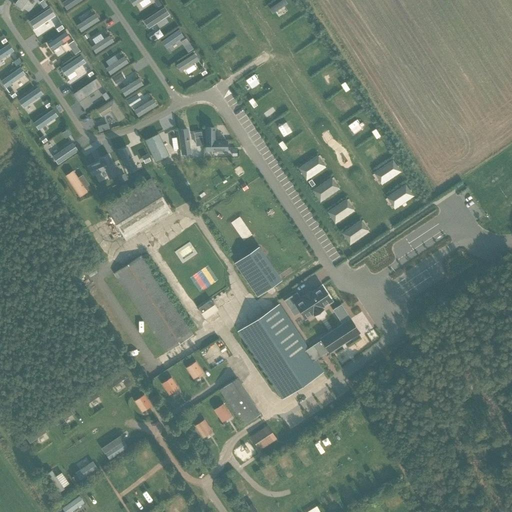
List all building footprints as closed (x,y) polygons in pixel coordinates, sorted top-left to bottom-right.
[(15,0),(13,3),(22,9),(28,0),(15,0)] [(63,0),(62,1),(67,9),(81,0),(63,0)] [(30,19),(35,27),(55,14),(50,6),(30,19)] [(143,19),(148,26),(168,13),(164,6),(143,19)] [(95,13),(77,24),(82,31),(99,19),(95,13)] [(159,39),(166,48),(184,36),(178,27),(159,39)] [(49,43),(53,50),(71,38),(67,31),(49,43)] [(111,33),(93,45),(97,52),(115,40),(111,33)] [(0,49),(0,58),(14,50),(9,43),(0,49)] [(177,64),(181,70),(198,59),(194,53),(177,64)] [(62,67),(67,74),(86,62),(82,55),(62,67)] [(107,67),(111,73),(128,62),(124,56),(107,67)] [(0,78),(5,86),(25,73),(20,65),(0,78)] [(121,89),(125,95),(143,84),(138,77),(121,89)] [(74,94),(80,103),(103,88),(97,79),(74,94)] [(18,99),(23,106),(43,93),(39,86),(18,99)] [(135,108),(139,115),(157,104),(152,97),(135,108)] [(117,122),(126,117),(114,99),(106,104),(117,122)] [(33,120),(39,129),(58,116),(52,108),(33,120)] [(178,127),(182,153),(191,152),(188,126),(178,127)] [(216,139),(216,126),(204,126),(204,151),(228,151),(228,139),(216,139)] [(158,132),(146,138),(155,160),(168,154),(158,132)] [(73,142),(54,154),(58,161),(78,149),(73,142)] [(127,144),(118,148),(129,172),(137,168),(127,144)] [(93,174),(105,168),(109,177),(119,172),(110,153),(100,158),(102,161),(89,167),(93,174)] [(74,169),(65,174),(80,196),(88,191),(74,169)] [(172,212),(151,178),(105,207),(126,241),(172,212)] [(368,247),(381,242),(374,225),(361,231),(368,247)] [(237,266),(257,296),(268,289),(276,283),(256,253),(237,266)] [(141,256),(114,274),(166,352),(193,335),(141,256)] [(298,279),(300,283),(309,277),(306,273),(298,279)] [(321,308),(331,302),(321,287),(311,294),(309,292),(302,297),(303,299),(301,300),(296,293),(284,301),(294,317),(300,313),(304,320),(312,314),(313,316),(322,310),(321,308)] [(315,360),(329,351),(330,352),(351,339),(342,325),(321,339),(322,340),(308,349),(279,305),(238,332),(282,399),(323,372),(315,360)] [(202,374),(195,363),(186,369),(193,380),(202,374)] [(109,389),(122,381),(126,387),(133,383),(129,377),(125,370),(118,374),(105,383),(109,389)] [(178,389),(171,378),(161,384),(169,395),(178,389)] [(260,414),(236,379),(220,390),(243,425),(260,414)] [(78,400),(83,407),(102,395),(97,388),(78,400)] [(151,406),(144,395),(135,401),(142,412),(151,406)] [(224,404),(214,410),(222,422),(232,416),(224,404)] [(52,418),(57,425),(76,413),(72,406),(52,418)] [(195,427),(204,441),(214,434),(205,421),(195,427)] [(22,438),(27,446),(46,434),(42,426),(22,438)] [(268,426),(250,437),(259,450),(277,439),(268,426)] [(328,448),(333,444),(324,432),(319,436),(328,448)] [(125,441),(105,453),(109,459),(128,447),(125,441)] [(296,455),(303,468),(309,465),(302,452),(296,455)] [(285,473),(294,468),(290,459),(281,464),(285,473)] [(94,461),(76,472),(81,479),(98,468),(94,461)] [(262,471),(268,481),(277,476),(272,466),(262,471)] [(47,474),(59,493),(64,489),(53,470),(47,474)] [(80,496),(63,507),(66,511),(69,511),(85,503),(80,496)]
